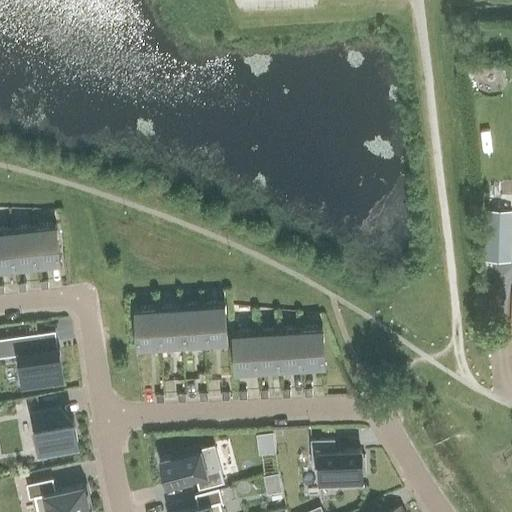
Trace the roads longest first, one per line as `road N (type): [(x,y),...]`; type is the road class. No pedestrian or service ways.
road 1 (residential): [(442,511),(374,406),(103,417)]
road 2 (track): [(461,381),(416,0)]
road 3 (residential): [(103,417),(83,295),(0,305)]
